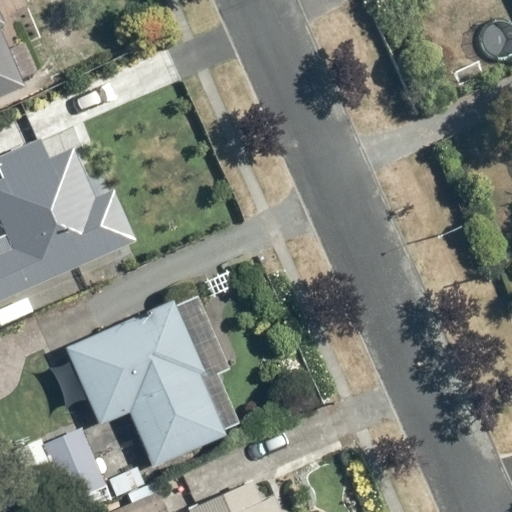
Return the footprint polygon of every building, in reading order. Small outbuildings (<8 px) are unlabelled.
[(0,20),(0,95),(26,85),(0,20)] [(0,331),(86,289),(77,271),(140,241),(114,185),(94,195),(71,147),(50,157),(39,134),(0,152),(0,225),(6,238),(0,240),(0,331)] [(174,298),(64,349),(99,425),(126,412),(152,469),(227,434),(198,374),(207,370),(174,298)] [(43,435),(10,452),(27,485),(48,474),(65,506),(109,483),(79,426),(47,443),(43,435)] [(131,505),(117,511),(183,511),(181,507),(190,503),(174,469),(147,481),(140,467),(110,481),(119,499),(127,496),(131,505)] [(289,511),(272,472),(189,508),(190,511),(289,511)]
